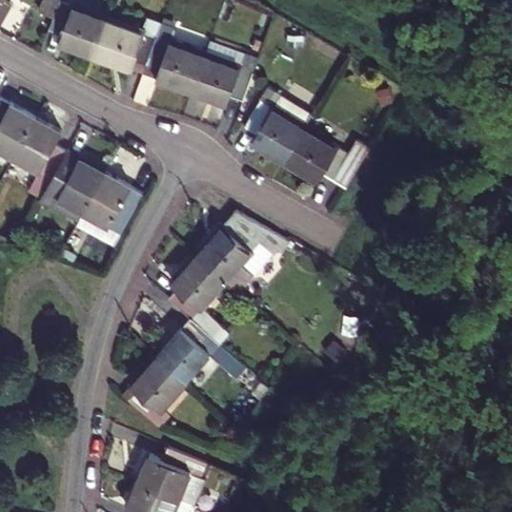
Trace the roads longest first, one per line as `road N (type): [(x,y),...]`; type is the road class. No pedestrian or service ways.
road 1 (residential): [(185,154),(103,319),(73,511)]
road 2 (residential): [(0,51),(185,154)]
road 3 (residential): [(185,154),(336,238)]
